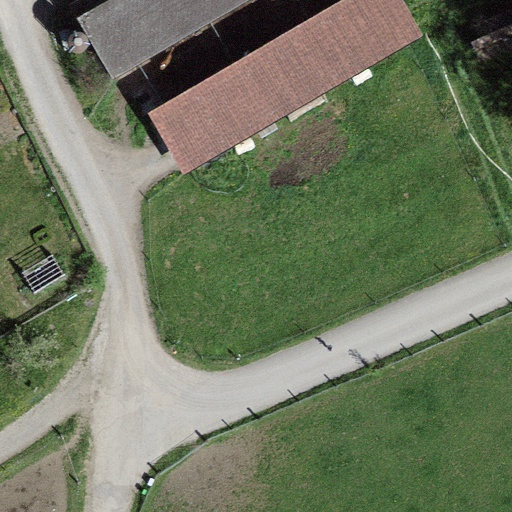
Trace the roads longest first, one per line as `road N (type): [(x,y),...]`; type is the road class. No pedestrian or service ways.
road 1 (unclassified): [(106,511),(117,418),(263,380),(511,275)]
road 2 (track): [(11,0),(115,243),(125,295),(117,418)]
road 3 (track): [(125,364),(0,446)]
